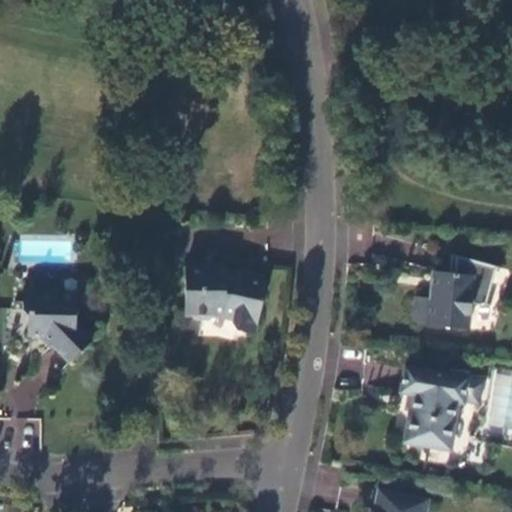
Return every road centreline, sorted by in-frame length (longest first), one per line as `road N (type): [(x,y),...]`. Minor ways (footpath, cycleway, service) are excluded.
road 1 (residential): [(289,470),(320,293),(322,210),(308,65),(292,0)]
road 2 (residential): [(0,472),(53,478),(289,470)]
